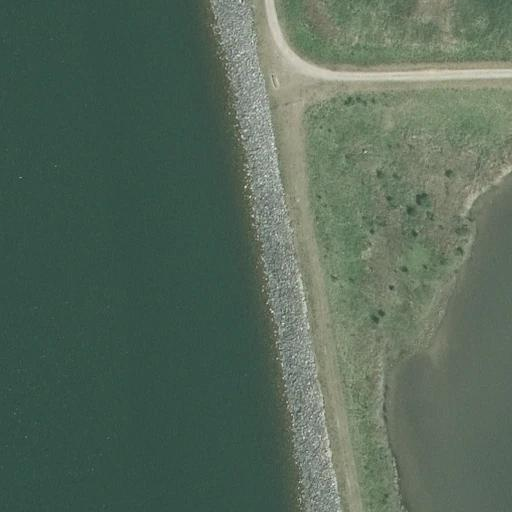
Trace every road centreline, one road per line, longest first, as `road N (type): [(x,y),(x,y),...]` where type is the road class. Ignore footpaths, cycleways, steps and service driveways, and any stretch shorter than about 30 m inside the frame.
road 1 (track): [(359,511),(278,47)]
road 2 (track): [(511,79),(335,82),(310,77),(278,47)]
